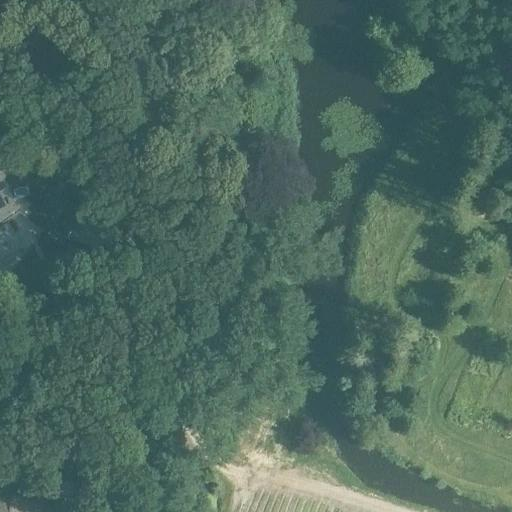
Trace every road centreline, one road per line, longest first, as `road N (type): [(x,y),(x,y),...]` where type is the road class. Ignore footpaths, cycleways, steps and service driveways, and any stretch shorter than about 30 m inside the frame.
road 1 (track): [(0,454),(52,473),(95,471),(117,413),(158,0)]
road 2 (track): [(229,511),(233,491),(214,460),(278,469),(397,511)]
road 3 (track): [(214,460),(121,317)]
